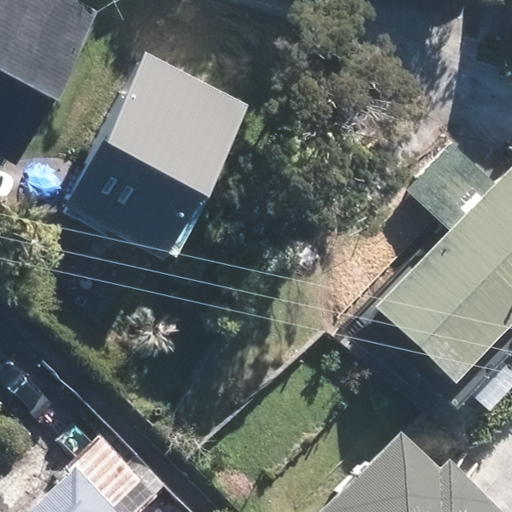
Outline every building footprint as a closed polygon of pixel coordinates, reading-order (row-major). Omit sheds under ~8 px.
[(101,0),(0,0),(0,146),(25,158),(101,0)] [(253,87),(148,38),(69,207),(175,256),(253,87)] [(511,153),(493,175),(445,132),(404,178),(451,219),(382,296),(463,368),(511,313),(511,153)] [(436,450),(402,417),(310,511),(511,511),(511,500),(447,438),(436,450)] [(102,420),(9,511),(135,511),(133,510),(162,480),(102,420)]
